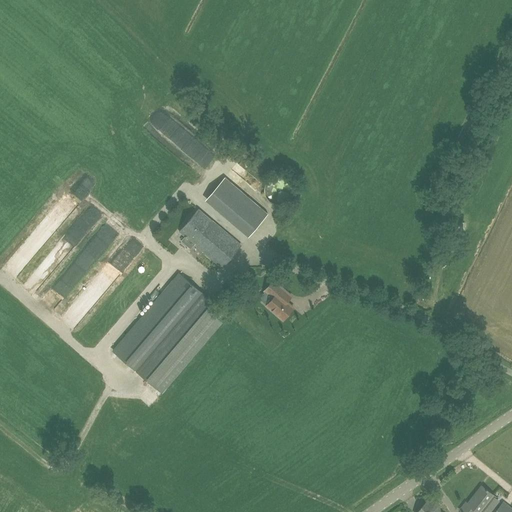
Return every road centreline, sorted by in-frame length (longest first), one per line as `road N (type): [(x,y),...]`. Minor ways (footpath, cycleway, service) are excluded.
road 1 (track): [(0,425),(49,464),(64,466),(119,370)]
road 2 (tertiary): [(370,511),(511,414)]
